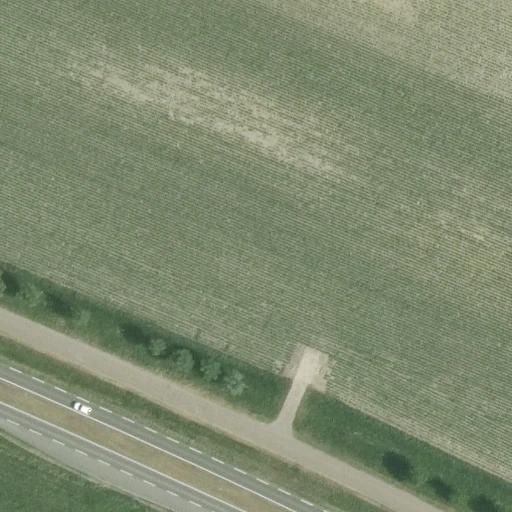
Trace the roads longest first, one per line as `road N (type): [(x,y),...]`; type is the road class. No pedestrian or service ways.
road 1 (unclassified): [(417,511),(0,320)]
road 2 (secondary): [(306,511),(0,372)]
road 3 (secondary): [(0,413),(224,511)]
